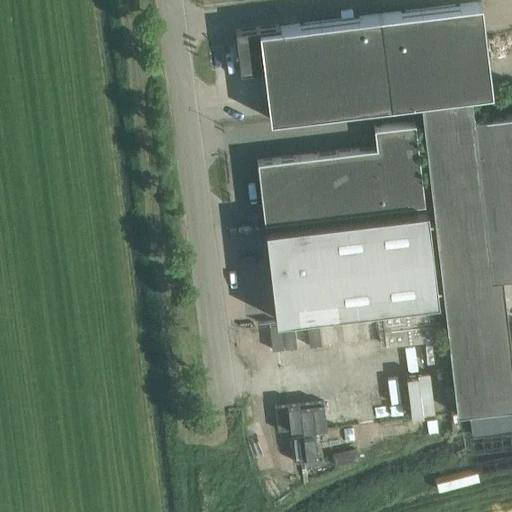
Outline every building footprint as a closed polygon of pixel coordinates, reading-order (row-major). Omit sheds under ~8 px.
[(481,2),(380,14),(279,26),(279,23),(235,29),(241,71),(264,68),(270,118),(491,91),(481,2)] [(511,114),(473,119),(470,99),(420,105),(457,413),(511,406),(511,367),(501,277),(511,275),(511,114)] [(264,220),(284,218),(424,201),(415,120),(374,125),(376,145),(257,159),(264,220)] [(426,209),(264,228),(265,232),(273,231),(277,259),(271,259),(274,287),(280,286),(283,314),(275,315),(275,319),(437,300),(426,209)] [(449,417),(403,417),(403,437),(423,437),(423,425),(449,425),(449,417)] [(510,422),(467,424),(468,445),(511,443),(510,422)]
